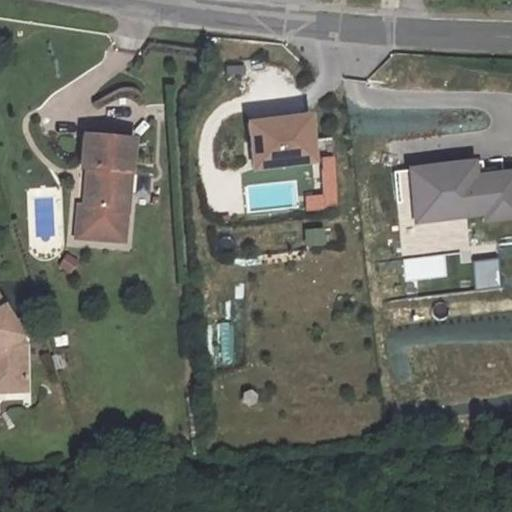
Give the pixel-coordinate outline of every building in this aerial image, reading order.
[(246,124),(251,170),(312,163),(306,117),(246,124)] [(125,239),(129,136),(80,132),(78,168),(92,168),(91,205),(77,205),(76,235),(125,239)] [(408,171),(415,223),(466,217),(465,209),(483,206),(484,215),(485,223),(511,219),(511,174),(483,178),(481,163),(408,171)] [(483,206),(465,209),(466,217),(484,215),(483,206)] [(498,260),(471,264),(472,276),(499,273),(498,260)] [(499,273),(472,276),(474,293),(501,290),(499,273)] [(18,344),(0,317),(0,391),(23,389),(18,344)]
